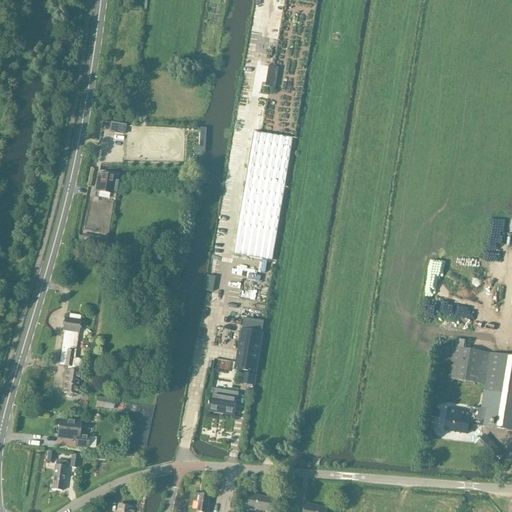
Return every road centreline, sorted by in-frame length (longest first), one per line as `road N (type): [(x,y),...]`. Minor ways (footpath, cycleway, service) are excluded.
road 1 (secondary): [(0,429),(75,159),(100,0)]
road 2 (unclassified): [(511,490),(177,468)]
road 3 (unclassified): [(60,511),(125,478),(177,468)]
